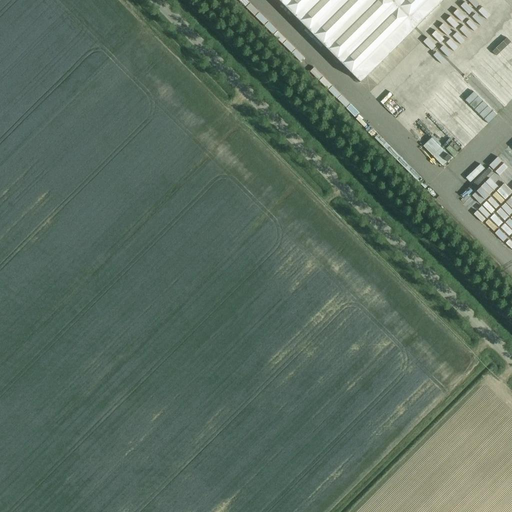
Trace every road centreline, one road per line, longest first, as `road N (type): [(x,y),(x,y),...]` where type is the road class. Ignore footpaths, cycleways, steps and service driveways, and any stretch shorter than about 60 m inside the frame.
road 1 (unclassified): [(511,360),(155,0)]
road 2 (unknown): [(358,97),(457,0)]
road 3 (unknown): [(261,0),(358,97)]
